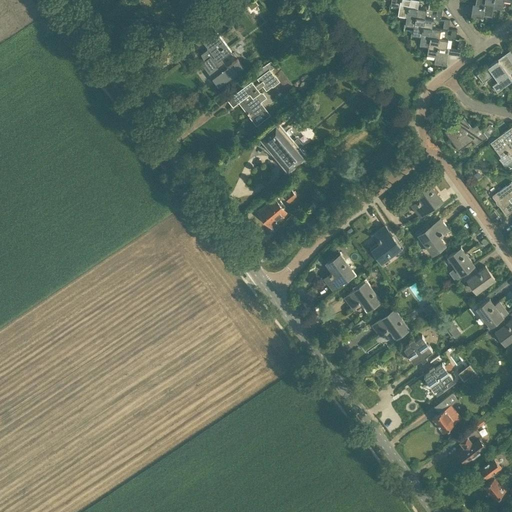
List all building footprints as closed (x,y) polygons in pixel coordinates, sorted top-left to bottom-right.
[(137,0),(146,10),(150,7),(161,20),(175,9),(167,0),(137,0)] [(244,0),(251,9),(258,3),(255,0),(244,0)] [(399,0),(399,5),(398,14),(406,15),(408,5),(418,7),(418,0),(399,0)] [(494,0),(475,0),(476,0),(474,0),(473,0),(471,14),(483,17),(483,14),(492,15),(494,6),(494,0)] [(428,9),(418,7),(408,5),(406,15),(405,24),(414,25),(415,15),(433,19),(435,19),(436,16),(432,15),(433,10),(428,9)] [(422,25),(432,27),(433,19),(415,15),(414,25),(412,34),(421,35),(422,25)] [(222,83),(240,70),(243,67),(237,59),(234,62),(227,67),(221,58),(231,51),(211,23),(197,33),(209,48),(202,54),(205,60),(202,63),(213,78),(218,86),(222,83)] [(430,35),(439,37),(441,28),(432,27),(422,25),(421,35),(419,44),(428,45),(430,35)] [(427,54),(435,55),(436,55),(436,52),(448,54),(449,47),(447,47),(448,38),(439,37),(430,35),(428,45),(427,54)] [(457,49),(449,47),(448,54),(460,55),(461,50),(462,50),(464,40),(459,39),(457,49)] [(479,73),(477,74),(483,82),(494,75),(498,81),(492,85),(497,92),(511,80),(511,77),(509,74),(511,71),(511,63),(506,56),(499,61),(498,59),(491,64),(491,65),(480,74),(479,73)] [(447,59),(435,57),(434,64),(446,65),(447,59)] [(270,60),(253,72),(266,89),(278,80),(269,68),(274,65),(270,60)] [(252,80),(230,96),(236,103),(240,100),(243,104),(242,104),(252,118),(254,117),(258,122),(269,114),(259,101),(264,97),(252,80)] [(300,87),(304,93),(312,88),(307,82),(300,87)] [(307,97),(299,103),(303,108),(310,102),(307,97)] [(389,121),(377,107),(372,111),(383,125),(389,121)] [(483,132),(482,133),(476,124),(472,127),(464,117),(444,131),(459,151),(465,146),(472,141),(473,143),(474,142),(476,146),(488,137),(483,132)] [(269,146),(265,149),(267,151),(271,154),(273,156),(275,158),(276,159),(279,163),(281,166),(283,168),(285,172),(288,169),(303,157),(305,155),(306,156),(299,147),(302,144),(297,138),(294,141),(278,122),(277,122),(278,123),(276,125),(261,137),(269,146)] [(387,130),(394,139),(402,133),(395,124),(387,130)] [(511,127),(511,126),(490,142),(501,157),(506,153),(507,154),(508,153),(511,158),(511,127)] [(421,199),(412,205),(420,216),(442,200),(428,181),(415,190),(421,199)] [(492,195),(506,215),(511,211),(511,181),(511,182),(499,191),(498,190),(492,195),(493,195),(492,195)] [(287,192),(283,195),(289,202),(297,195),(289,185),(285,189),(287,192)] [(258,211),(270,226),(274,230),(280,226),(276,221),(287,212),(274,197),(268,202),(266,200),(257,208),(259,210),(258,211)] [(296,218),(293,214),(285,220),(289,224),(296,218)] [(440,218),(418,234),(432,254),(445,244),(439,236),(448,229),(440,218)] [(381,243),(372,249),(381,262),(401,248),(385,226),(374,233),(381,243)] [(461,274),(473,265),(474,264),(461,246),(448,255),(461,273),(461,274)] [(371,261),(375,259),(370,252),(366,255),(371,261)] [(334,271),(325,278),(333,288),(354,273),(340,253),(327,262),(334,271)] [(477,271),(473,265),(461,274),(461,273),(458,275),(464,282),(467,279),(477,292),(488,284),(487,282),(494,277),(485,265),(477,271)] [(366,280),(345,296),(352,307),(361,300),(368,309),(380,300),(366,280)] [(490,325),(502,317),(508,312),(502,305),(501,306),(498,302),(494,304),(489,298),(477,307),(490,325)] [(427,315),(435,312),(432,303),(423,306),(427,315)] [(395,308),(373,323),(381,335),(390,328),(396,336),(409,327),(395,308)] [(511,318),(506,323),(502,317),(490,325),(487,326),(497,341),(501,338),(505,344),(511,339),(511,318)] [(453,322),(447,326),(450,330),(456,326),(453,322)] [(404,347),(414,362),(421,357),(422,359),(427,355),(426,353),(432,349),(422,334),(416,339),(414,337),(409,340),(411,342),(404,347)] [(429,368),(431,370),(424,375),(434,390),(441,385),(442,387),(447,383),(446,381),(452,377),(442,362),(436,367),(434,365),(429,368)] [(478,376),(470,365),(459,373),(465,381),(472,376),(474,379),(478,376)] [(453,393),(439,403),(444,409),(432,418),(443,431),(459,419),(455,414),(458,412),(452,404),(458,399),(453,393)] [(466,429),(469,433),(460,441),(463,445),(461,446),(463,449),(459,452),(465,460),(485,446),(479,438),(482,436),(476,428),(485,422),(482,418),(466,429)] [(494,499),(509,488),(504,481),(500,484),(492,474),(502,467),(494,458),(480,469),(479,470),(482,475),(484,474),(487,478),(489,477),(491,480),(484,485),(494,499)]
